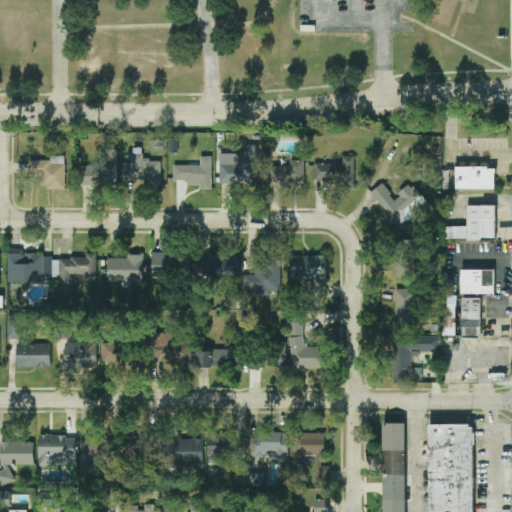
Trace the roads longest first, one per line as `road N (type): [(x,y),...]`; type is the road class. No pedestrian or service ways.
road 1 (residential): [(357,402),(355,259),(349,235),(336,225),(0,220)]
road 2 (tertiary): [(511,88),(266,111),(0,113)]
road 3 (tertiary): [(511,402),(0,402)]
